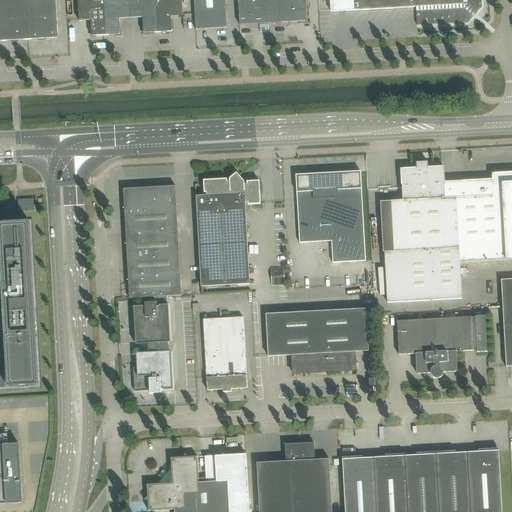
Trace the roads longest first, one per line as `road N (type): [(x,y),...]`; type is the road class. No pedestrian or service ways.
road 1 (unclassified): [(0,76),(509,43)]
road 2 (secondary): [(511,118),(62,138)]
road 3 (secondary): [(73,152),(511,129)]
road 4 (unclassified): [(112,422),(511,399)]
road 5 (secondary): [(50,154),(66,421),(53,511)]
road 6 (secondary): [(82,482),(87,413),(73,152)]
road 7 (unclassified): [(112,422),(99,230)]
road 8 (unknown): [(0,509),(18,511),(28,502),(22,406)]
